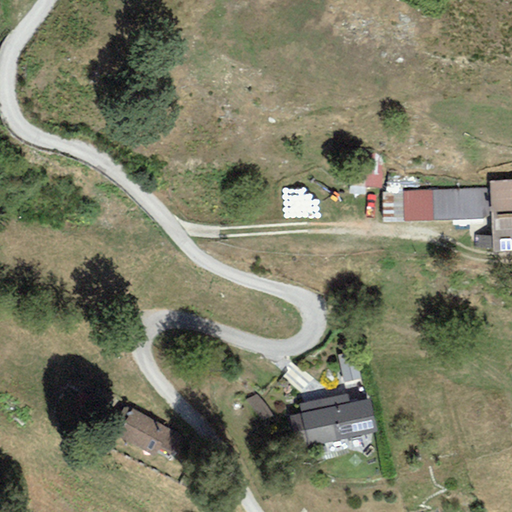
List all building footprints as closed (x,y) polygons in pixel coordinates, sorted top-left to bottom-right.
[(355,187),(387,187),(387,157),(355,157),(355,187)] [(511,182),(488,183),(492,252),(511,251),(511,182)] [(486,218),(484,188),(403,192),(405,221),(486,218)] [(345,394),(298,405),(300,416),(348,405),(345,394)] [(376,432),(368,400),(348,405),(300,416),(308,448),(376,432)] [(105,444),(177,482),(198,443),(126,405),(105,444)] [(297,451),(308,448),(300,416),(289,418),(297,451)]
